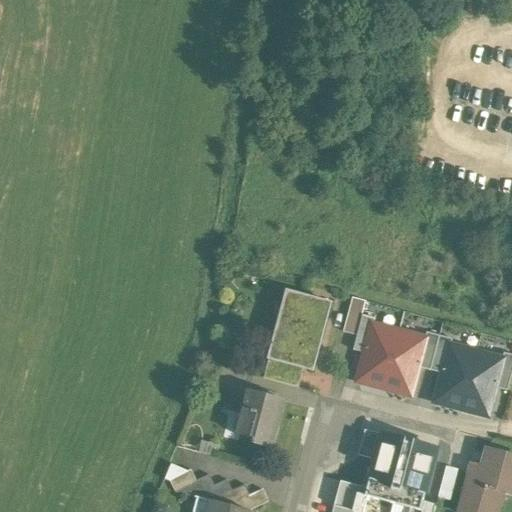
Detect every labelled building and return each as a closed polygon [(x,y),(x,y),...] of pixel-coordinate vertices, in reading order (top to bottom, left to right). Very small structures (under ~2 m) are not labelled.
[(331,305),(287,293),(279,320),(291,324),(282,357),(280,363),(304,369),(313,372),(331,305)] [(345,333),(358,336),(363,317),(366,304),(354,301),(345,333)] [(354,352),(366,355),(373,326),(375,320),(363,317),(358,336),(354,352)] [(358,383),(383,390),(399,333),(373,326),(366,355),(358,383)] [(425,340),(399,333),(383,390),(410,396),(418,368),(425,340)] [(425,340),(418,368),(430,372),(439,337),(427,334),(425,340)] [(450,340),(439,337),(430,372),(441,375),(449,346),(450,340)] [(433,403),(460,410),(476,353),(449,346),(441,375),(433,403)] [(502,361),(476,353),(460,410),(487,418),(495,388),(502,361)] [(282,357),(271,354),(264,379),(299,388),(304,369),(280,363),(282,357)] [(502,361),(495,388),(507,391),(511,374),(511,356),(504,355),(502,361)] [(284,402),(251,393),(245,415),(240,434),(241,434),(256,438),(254,444),(272,448),(284,402)] [(232,412),(225,437),(239,441),(241,434),(240,434),(245,415),(232,412)] [(358,456),(375,461),(382,436),(365,432),(358,456)] [(419,511),(422,505),(437,449),(382,435),(382,436),(375,461),(367,490),(365,499),(368,500),(410,511),(413,511),(419,511)] [(481,475),(471,472),(460,511),(498,511),(504,491),(511,493),(511,456),(488,450),(481,475)] [(187,472),(171,465),(164,480),(170,483),(170,482),(169,481),(187,472)] [(187,472),(169,481),(170,482),(170,483),(175,493),(196,483),(196,482),(191,471),(187,472)] [(209,476),(196,482),(196,483),(175,493),(192,498),(214,487),(214,486),(209,476)] [(227,481),(214,486),(214,487),(192,498),(195,499),(195,498),(202,500),(212,502),(232,492),(232,491),(227,481)] [(367,490),(341,483),(332,511),(364,511),(368,500),(365,499),(367,490)] [(244,485),(232,491),(232,492),(212,502),(229,507),(250,497),(250,496),(244,485)] [(262,490),(250,496),(250,497),(229,507),(247,511),(249,511),(268,503),(262,490)] [(212,502),(202,500),(198,511),(247,511),(229,507),(212,502)]
